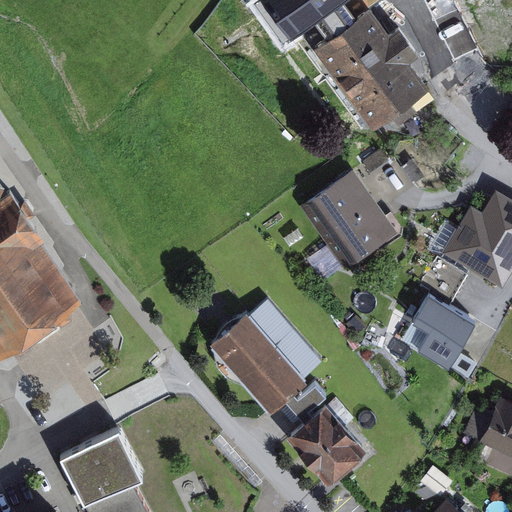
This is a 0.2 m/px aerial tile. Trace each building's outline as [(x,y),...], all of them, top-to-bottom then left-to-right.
[(383,28),(366,0),(350,0),(299,30),(324,72),(337,64),(367,114),(433,74),(400,18),(383,28)] [(0,350),(22,337),(27,345),(51,330),(74,316),(69,309),(83,300),(44,239),(57,231),(29,187),(20,193),(0,161),(0,350)] [(404,232),(360,166),(319,193),(363,260),(404,232)] [(445,253),(501,286),(511,268),(511,201),(507,198),(496,191),(483,213),(472,207),(445,253)] [(502,329),(433,289),(417,317),(434,326),(424,343),(476,374),(502,329)] [(323,358),(271,299),(254,314),(251,310),(217,340),(277,408),(311,378),(306,373),(323,358)] [(511,402),(502,398),(474,459),(511,477),(511,474),(511,402)] [(371,446),(332,401),(295,433),(335,478),(371,446)] [(66,511),(63,503),(44,511),(155,511),(137,475),(147,470),(123,422),(68,449),(99,511),(66,511)] [(451,481),(433,466),(421,482),(439,496),(451,481)] [(460,511),(449,502),(439,511),(460,511)]
